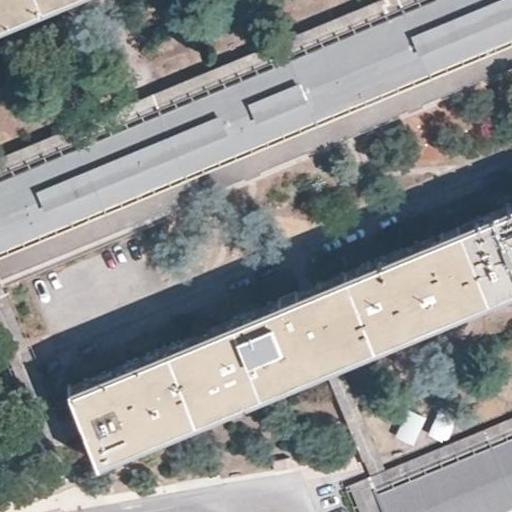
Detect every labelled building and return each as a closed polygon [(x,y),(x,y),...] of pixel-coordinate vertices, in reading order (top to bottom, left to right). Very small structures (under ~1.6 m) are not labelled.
[(385,0),(0,161),(0,183),(436,0),(385,0)] [(0,261),(511,42),(511,0),(436,0),(0,183),(0,261)] [(0,0),(0,20),(47,0),(0,0)] [(511,42),(0,261),(0,283),(1,286),(511,69),(511,42)] [(99,467),(325,372),(511,292),(511,207),(69,392),(84,431),(88,440),(99,467)] [(64,450),(68,449),(1,286),(0,283),(0,353),(42,459),(64,450)] [(412,442),(424,413),(406,405),(393,434),(412,442)] [(511,424),(372,482),(378,498),(511,442),(511,424)] [(511,511),(511,442),(378,498),(383,511),(511,511)]
